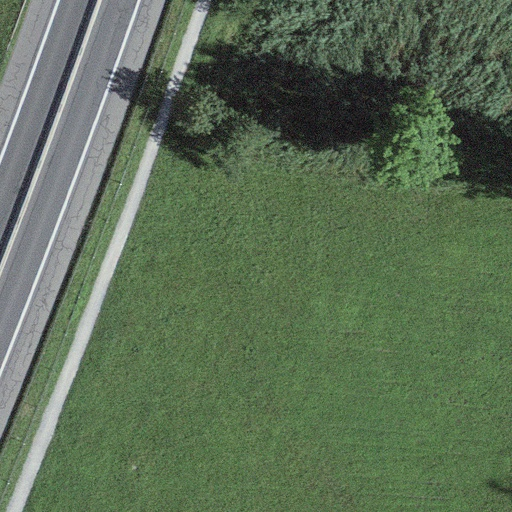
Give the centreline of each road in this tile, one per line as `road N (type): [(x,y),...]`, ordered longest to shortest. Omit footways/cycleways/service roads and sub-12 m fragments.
road 1 (trunk): [(0,329),(120,0)]
road 2 (trunk): [(77,0),(0,213)]
